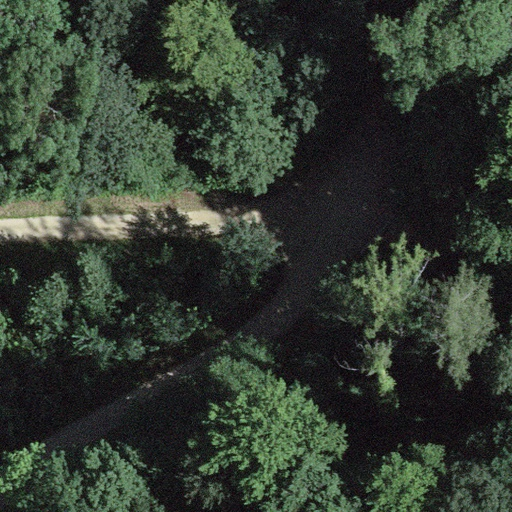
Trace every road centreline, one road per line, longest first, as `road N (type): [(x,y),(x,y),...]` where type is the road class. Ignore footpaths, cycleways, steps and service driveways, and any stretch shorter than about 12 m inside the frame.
road 1 (track): [(378,0),(387,95),(343,221),(308,292),(218,355),(0,478)]
road 2 (track): [(0,223),(343,221)]
road 3 (track): [(511,333),(343,221)]
